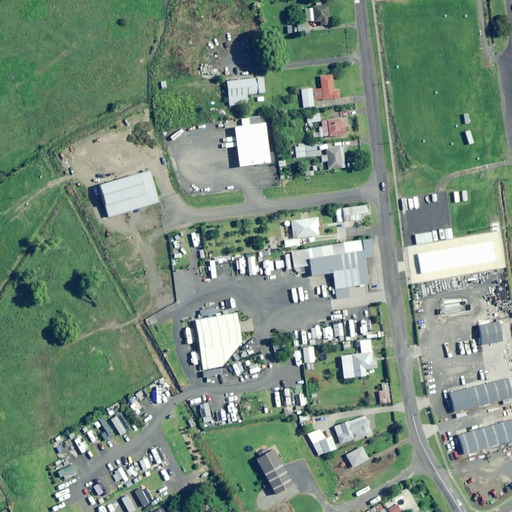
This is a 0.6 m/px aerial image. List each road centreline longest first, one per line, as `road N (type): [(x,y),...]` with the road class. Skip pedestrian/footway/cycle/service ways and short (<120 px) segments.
road 1 (tertiary): [(382,190),(412,418),(460,511)]
road 2 (residential): [(170,219),(382,190)]
road 3 (tertiary): [(366,56),(382,190)]
road 4 (unclassified): [(233,61),(259,67),(366,56)]
